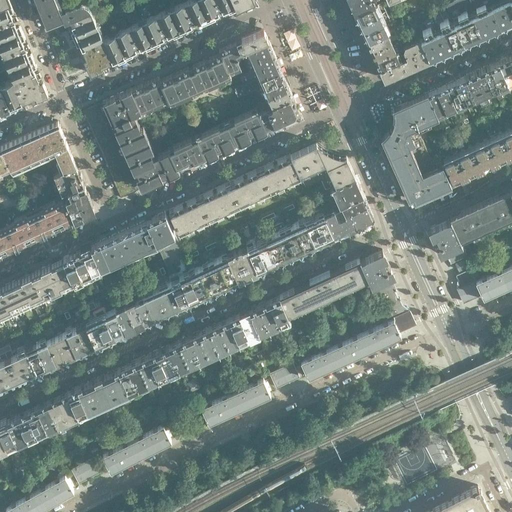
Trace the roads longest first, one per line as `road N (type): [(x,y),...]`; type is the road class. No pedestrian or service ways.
road 1 (residential): [(397,224),(0,408)]
road 2 (residential): [(65,511),(445,329)]
road 3 (residential): [(109,224),(186,179),(345,109)]
road 4 (residential): [(284,0),(62,99)]
road 5 (residential): [(345,109),(511,35)]
road 6 (tertiary): [(505,458),(445,329)]
road 7 (tertiary): [(397,224),(345,109)]
road 8 (residential): [(511,173),(397,224)]
